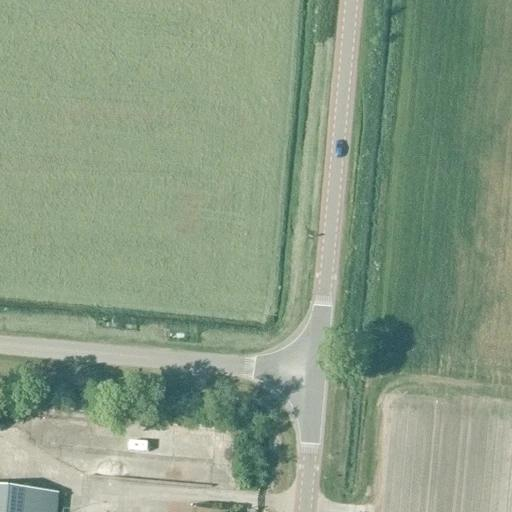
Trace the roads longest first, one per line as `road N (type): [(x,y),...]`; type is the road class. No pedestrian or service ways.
road 1 (tertiary): [(311,382),(346,0)]
road 2 (unclassified): [(311,382),(0,353)]
road 3 (tertiary): [(300,511),(311,382)]
